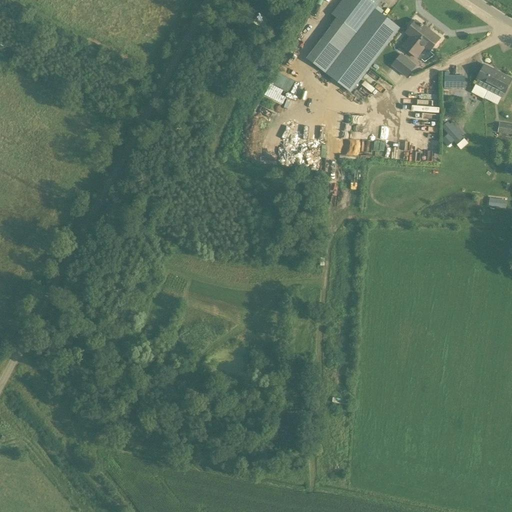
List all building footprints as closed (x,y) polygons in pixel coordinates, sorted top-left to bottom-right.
[(381,0),(343,0),(332,15),(337,19),(307,59),(350,93),(380,53),(399,29),(374,10),(381,0)] [(410,37),(402,47),(417,58),(424,48),(429,52),(440,39),(430,32),(429,32),(415,21),(406,34),(410,37)] [(401,53),(391,66),(406,78),(416,65),(401,53)] [(484,67),(475,84),(487,90),(487,91),(490,86),(495,88),(498,81),(502,83),(505,77),(484,67)] [(448,72),(444,72),(444,89),(464,89),(465,76),(448,76),(448,72)] [(278,74),(274,85),(291,91),(295,79),(278,74)] [(490,86),(487,91),(500,97),(502,93),(504,94),(511,80),(505,77),(502,83),(498,81),(495,88),(490,86)] [(303,112),(309,97),(293,91),(292,93),(268,83),(263,95),(303,112)] [(511,125),(500,123),(498,133),(511,135),(511,137),(511,138),(511,137),(511,125)] [(451,126),(445,131),(448,135),(457,145),(464,139),(461,135),(463,133),(457,126),(454,129),(451,126)] [(505,209),(506,199),(488,197),(487,206),(505,209)]
